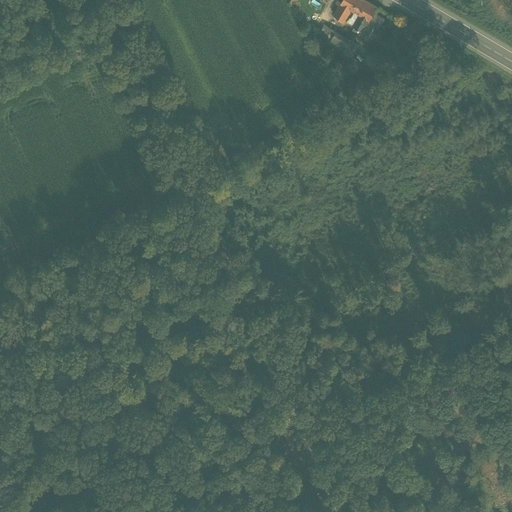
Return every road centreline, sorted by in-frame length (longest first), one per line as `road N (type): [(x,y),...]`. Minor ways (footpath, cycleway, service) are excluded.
road 1 (track): [(339,511),(111,0)]
road 2 (secondary): [(407,0),(511,61)]
